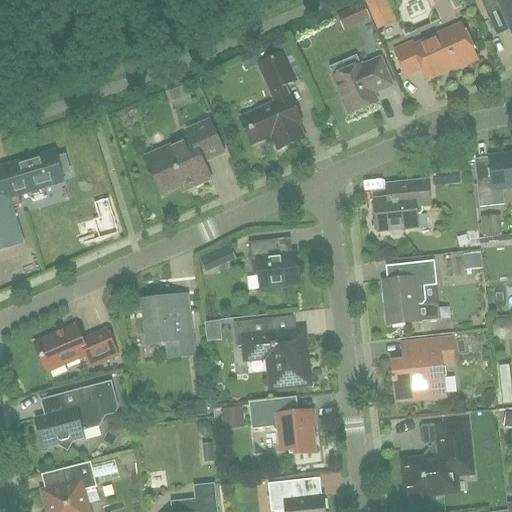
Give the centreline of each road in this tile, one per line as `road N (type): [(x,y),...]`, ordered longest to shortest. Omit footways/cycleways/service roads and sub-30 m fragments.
road 1 (residential): [(366,511),(326,174)]
road 2 (residential): [(327,0),(90,98)]
road 3 (residential): [(139,264),(326,174)]
road 4 (residential): [(326,174),(436,132),(511,115)]
road 5 (residential): [(139,264),(90,98)]
road 6 (residential): [(0,326),(139,264)]
